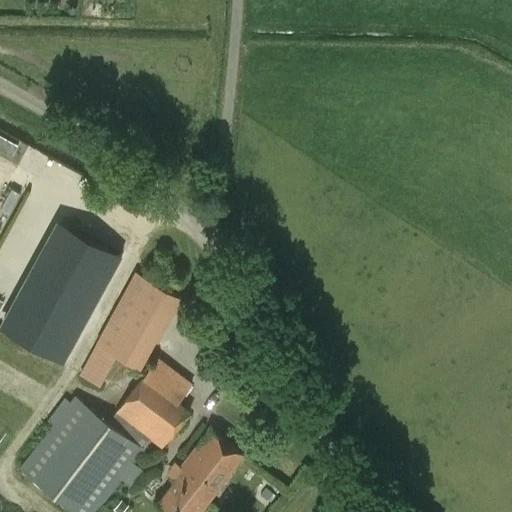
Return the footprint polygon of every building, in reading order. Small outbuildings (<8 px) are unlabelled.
[(68,225),(11,330),(65,359),(122,254),(68,225)] [(135,271),(96,342),(79,374),(100,385),(118,354),(141,367),(157,338),(160,339),(183,298),(135,271)] [(158,356),(109,421),(69,392),(47,420),(53,425),(20,468),(77,511),(96,511),(122,479),(134,487),(146,471),(135,462),(146,448),(144,447),(151,438),(163,448),(192,410),(181,401),(193,382),(158,356)] [(176,479),(208,502),(244,453),(211,428),(198,445),(198,444),(174,477),(176,479)] [(208,502),(176,479),(157,505),(166,511),(196,511),(198,510),(200,511),(208,502)]
